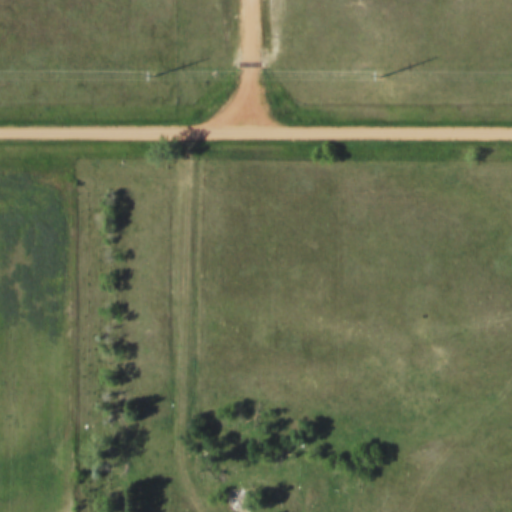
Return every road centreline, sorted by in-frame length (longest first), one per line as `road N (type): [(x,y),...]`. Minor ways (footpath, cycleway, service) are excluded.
road 1 (residential): [(0,133),(511,134)]
road 2 (track): [(193,134),(185,442),(207,511)]
